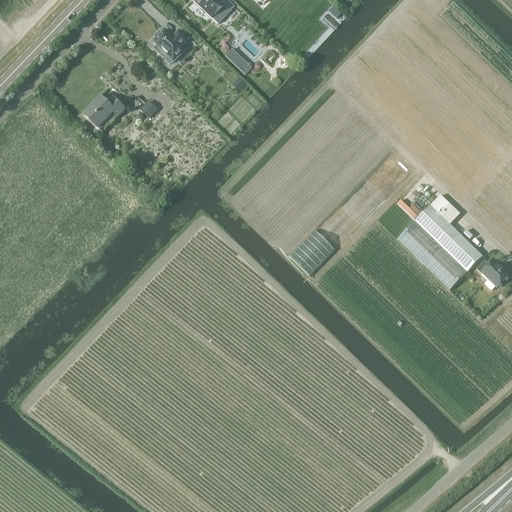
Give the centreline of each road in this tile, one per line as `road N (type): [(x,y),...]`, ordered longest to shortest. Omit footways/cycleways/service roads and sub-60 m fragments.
road 1 (unclassified): [(0,116),(110,0)]
road 2 (unclassified): [(410,511),(511,422)]
